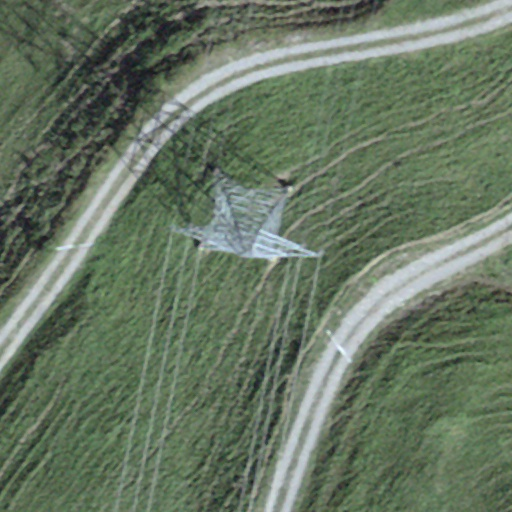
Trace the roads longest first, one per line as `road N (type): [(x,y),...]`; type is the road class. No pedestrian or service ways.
road 1 (track): [(0,356),(184,110),(272,67),(433,44),(511,11)]
road 2 (track): [(511,233),(402,288),(357,333),(324,392),(283,511)]
